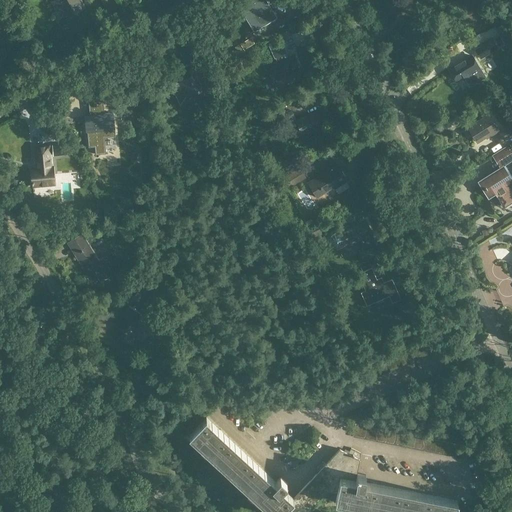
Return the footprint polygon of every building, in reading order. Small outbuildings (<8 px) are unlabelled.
[(55,0),(52,2),(57,10),(62,8),(68,19),(77,14),(75,11),(84,6),(80,0),(55,0)] [(277,18),(265,0),(260,0),(241,12),(254,32),(277,18)] [(174,44),(182,59),(192,55),(189,49),(190,49),(184,38),(174,44)] [(234,48),(237,53),(243,50),(244,50),(254,44),(251,38),(234,48)] [(294,82),(290,74),(299,70),(292,56),(285,59),(283,55),(287,53),(281,41),(269,46),(274,59),(275,59),(277,63),(267,67),(277,90),(294,82)] [(480,46),(481,57),(507,55),(507,47),(491,48),(491,45),(480,46)] [(466,81),(474,77),(467,67),(472,64),(471,63),(475,61),(472,57),(469,59),(464,61),(464,60),(449,69),(457,82),(464,77),(466,81)] [(191,78),(178,84),(184,98),(197,91),(198,93),(199,92),(202,98),(212,93),(198,65),(188,70),(191,78)] [(88,97),(90,115),(85,116),(87,132),(88,132),(89,148),(95,147),(96,155),(106,154),(104,140),(115,139),(113,114),(104,115),(102,96),(88,97)] [(291,111),(280,117),(282,122),(294,117),(291,111)] [(302,135),(301,134),(302,134),(311,130),(314,136),(325,131),(316,112),(296,122),(297,126),(291,129),(295,138),(302,135)] [(491,136),(498,131),(488,115),(468,128),(477,143),(490,135),(491,136)] [(511,125),(499,133),(503,140),(511,134),(511,125)] [(66,143),(52,145),(53,156),(72,155),(66,143)] [(31,170),(33,187),(55,184),(53,166),(51,166),(49,146),(36,148),(38,169),(31,170)] [(493,156),(500,167),(511,159),(511,151),(509,146),(493,156)] [(325,174),(323,173),(308,183),(317,198),(332,188),(334,190),(348,181),(337,165),(333,167),(333,166),(329,169),(330,172),(325,174)] [(305,178),(299,168),(284,178),(289,187),(305,178)] [(502,168),(480,182),(489,196),(494,192),(504,208),(511,203),(511,183),(511,184),(502,168)] [(366,220),(338,232),(337,231),(334,233),(331,236),(329,240),(330,244),(333,247),(336,249),(337,250),(344,247),(344,246),(356,241),(361,252),(377,245),(366,220)] [(121,269),(111,254),(99,262),(93,253),(82,235),(68,243),(89,277),(93,274),(94,275),(96,273),(101,281),(121,269)] [(377,282),(371,268),(358,274),(365,290),(360,292),(366,306),(389,296),(392,303),(401,299),(392,279),(383,282),(377,282)] [(129,288),(136,298),(150,289),(143,279),(129,288)] [(129,344),(133,338),(133,339),(135,337),(134,337),(138,330),(135,327),(140,319),(144,322),(156,302),(154,300),(155,298),(153,296),(151,298),(148,297),(138,312),(128,306),(115,326),(119,329),(115,335),(129,344)] [(436,351),(431,339),(425,342),(430,353),(436,351)] [(425,356),(430,353),(425,342),(420,344),(425,356)] [(425,356),(420,344),(414,347),(419,358),(425,356)] [(414,361),(419,358),(414,347),(408,349),(414,361)] [(414,361),(408,349),(403,352),(408,363),(414,361)] [(402,365),(408,363),(403,352),(397,354),(402,365)] [(397,368),(402,365),(397,354),(392,356),(397,368)] [(391,370),(397,368),(392,356),(386,359),(391,370)] [(386,373),(391,370),(386,359),(381,361),(386,373)] [(386,373),(381,361),(375,364),(380,375),(386,373)] [(346,373),(357,368),(354,362),(343,367),(346,373)] [(375,378),(380,375),(375,364),(370,366),(375,378)] [(369,380),(375,378),(370,366),(364,369),(369,380)] [(364,383),(369,380),(364,369),(359,371),(364,383)] [(276,482),(206,417),(189,435),(271,511),(307,511),(327,491),(337,493),(335,501),(390,511),(454,511),(457,500),(364,482),(366,475),(356,473),(360,453),(351,448),(348,454),(339,449),(294,499),(282,488),(287,483),(280,477),(276,482)] [(353,437),(359,438),(361,425),(355,424),(353,437)] [(367,426),(361,425),(359,438),(365,439),(367,426)] [(373,428),(367,426),(365,439),(371,441),(373,428)] [(379,429),(373,428),(371,441),(377,442),(379,429)] [(377,442),(382,443),(385,430),(379,429),(377,442)] [(391,431),(385,430),(382,443),(388,444),(391,431)] [(388,444),(394,445),(397,432),(391,431),(388,444)] [(403,433),(397,432),(394,445),(400,446),(403,433)] [(400,446),(406,448),(409,435),(403,433),(400,446)] [(415,436),(409,435),(406,448),(412,449),(415,436)] [(412,449),(418,450),(420,437),(415,436),(412,449)] [(426,438),(420,437),(418,450),(424,451),(426,438)] [(424,451),(430,452),(432,439),(426,438),(424,451)] [(438,440),(432,439),(430,452),(436,453),(438,440)] [(436,453),(441,455),(444,442),(438,440),(436,453)] [(450,443),(444,442),(441,455),(447,456),(450,443)] [(447,456),(453,457),(456,444),(450,443),(447,456)] [(462,445),(456,444),(453,457),(459,458),(462,445)] [(468,446),(462,445),(459,458),(465,459),(468,446)]
